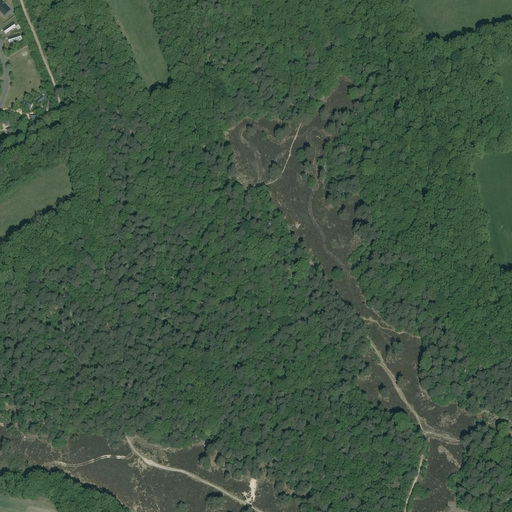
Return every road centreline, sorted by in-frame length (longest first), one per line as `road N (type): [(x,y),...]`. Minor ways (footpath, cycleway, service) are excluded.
road 1 (track): [(420,61),(455,68),(479,94),(453,138),(484,273),(511,286)]
road 2 (track): [(65,124),(21,0)]
